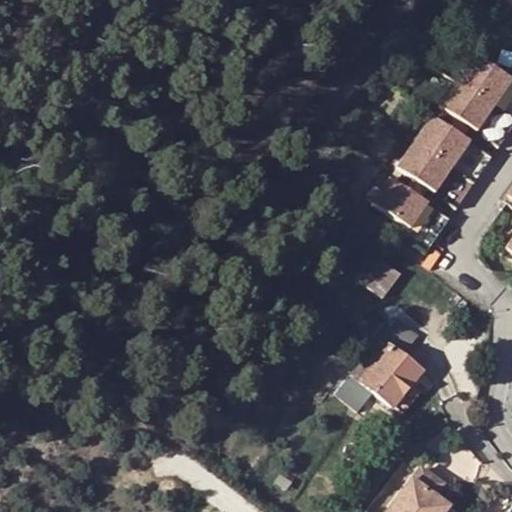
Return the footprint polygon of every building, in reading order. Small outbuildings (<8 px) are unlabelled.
[(511,79),(476,55),(458,81),(511,117),(511,79)] [(457,118),(471,127),(501,148),(511,131),(511,117),(458,81),(441,107),(457,118)] [(462,139),(449,130),(433,118),(416,143),(475,185),(493,160),(462,139)] [(453,124),(466,133),(471,127),(457,118),(453,124)] [(449,130),(462,139),(466,133),(453,124),(449,130)] [(399,168),(415,179),(429,189),(458,210),(475,185),(416,143),(399,168)] [(411,186),(424,195),(429,189),(415,179),(411,186)] [(427,255),(450,222),(420,201),(406,192),(391,181),(373,206),(408,231),(403,237),(427,255)] [(406,192),(420,201),(424,195),(411,186),(406,192)] [(381,296),(398,273),(379,260),(363,284),(381,296)] [(333,393),(356,411),(371,392),(390,408),(401,416),(420,391),(414,387),(410,383),(419,372),(399,356),(416,335),(391,317),(376,337),(348,373),(333,393)] [(343,333),(353,341),(364,327),(355,319),(343,333)] [(381,511),(438,511),(443,506),(429,496),(423,490),(433,478),(417,466),(381,511)] [(433,478),(423,490),(429,496),(439,483),(433,478)]
